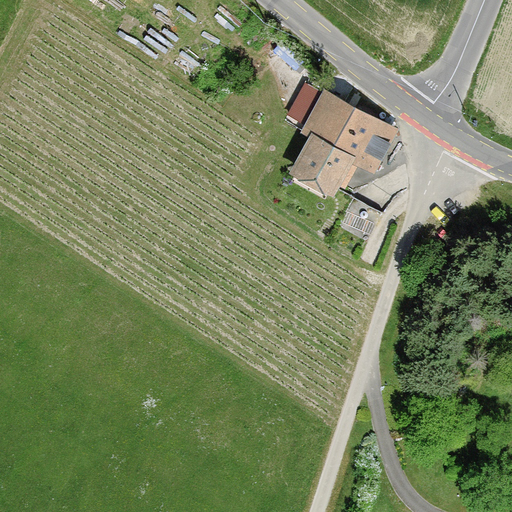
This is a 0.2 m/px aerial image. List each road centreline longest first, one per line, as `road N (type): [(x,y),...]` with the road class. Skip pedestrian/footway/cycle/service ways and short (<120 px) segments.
road 1 (track): [(450,135),(391,280),(318,511)]
road 2 (tertiary): [(278,0),(423,117)]
road 3 (tertiary): [(423,117),(449,81),(485,0)]
